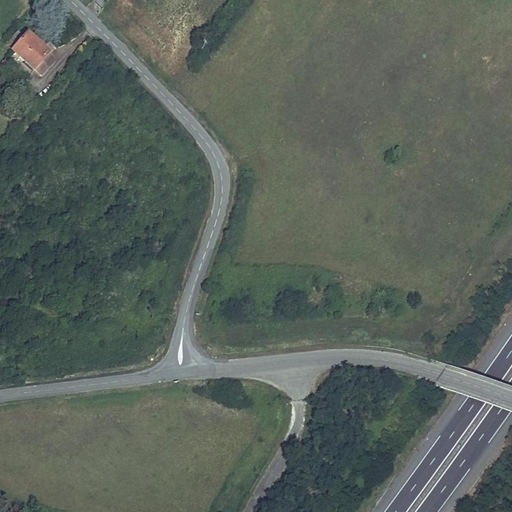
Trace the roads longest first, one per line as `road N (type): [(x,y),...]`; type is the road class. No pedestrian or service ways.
road 1 (tertiary): [(72,0),(213,147),(222,169),(223,190),(184,318)]
road 2 (tertiary): [(511,401),(418,367),(362,357),(196,371)]
road 3 (motorway): [(511,349),(394,511)]
road 4 (tertiary): [(0,395),(171,374)]
road 5 (motorway): [(425,511),(511,393)]
